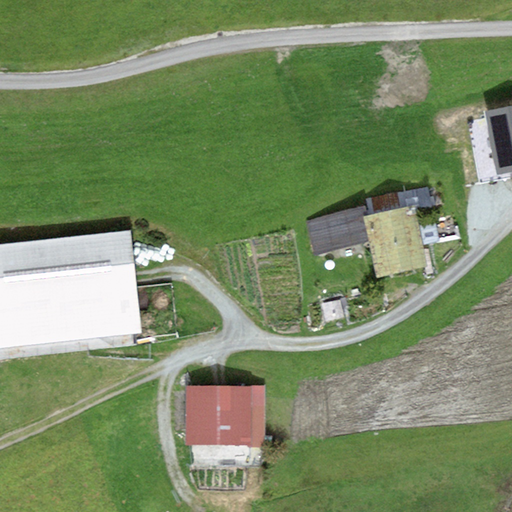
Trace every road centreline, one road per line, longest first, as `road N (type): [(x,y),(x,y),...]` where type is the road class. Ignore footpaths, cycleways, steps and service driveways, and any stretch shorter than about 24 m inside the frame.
road 1 (residential): [(511,22),(247,28),(90,57),(0,61)]
road 2 (track): [(162,263),(201,276),(243,337),(306,345),(354,338),(396,316),(437,288),(511,214)]
road 3 (track): [(243,337),(0,441)]
